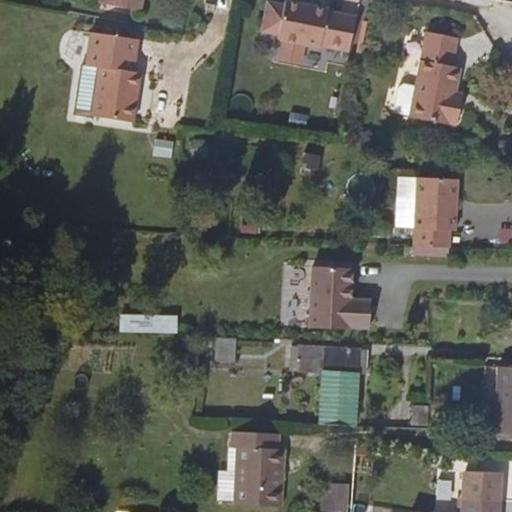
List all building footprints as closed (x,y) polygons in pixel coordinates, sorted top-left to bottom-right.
[(84,0),(83,12),(124,20),(128,0),(84,0)] [(299,52),(329,58),(335,22),(307,15),(307,12),(263,4),(262,10),(245,7),(240,35),(256,38),(256,46),(298,55),(299,52)] [(443,126),(448,102),(440,100),(442,93),(444,73),(436,72),(442,43),(407,37),(390,122),(434,130),(435,125),(443,126)] [(67,73),(61,121),(104,126),(111,76),(102,76),(105,43),(58,39),(54,71),(67,73)] [(440,100),(448,102),(450,95),(442,93),(440,100)] [(320,167),(322,153),(304,151),(302,165),(320,167)] [(396,246),(433,248),(433,230),(440,230),(442,181),(399,180),(396,246)] [(503,248),(511,247),(511,236),(502,237),(503,248)] [(349,326),(351,299),(330,299),(332,268),(291,266),(288,326),(329,328),(329,325),(349,326)] [(144,331),(178,331),(178,314),(144,314),(144,331)] [(214,337),(215,360),(235,360),(234,337),(214,337)] [(267,368),(276,369),(277,344),(268,343),(267,368)] [(276,369),(302,370),(317,370),(319,347),(277,344),(276,369)] [(302,370),(299,421),(332,423),(335,375),(337,348),(319,347),(317,370),(302,370)] [(337,348),(335,375),(344,376),(346,349),(337,348)] [(499,410),(511,409),(511,368),(497,368),(499,410)] [(391,421),(408,420),(408,402),(390,403),(391,421)] [(429,425),(428,404),(411,405),(412,425),(429,425)] [(260,432),(213,430),(212,445),(218,445),(215,502),(263,505),(266,447),(260,447),(260,432)] [(477,511),(478,470),(440,470),(440,511),(477,511)] [(324,481),(323,511),(345,511),(347,511),(349,482),(324,481)]
